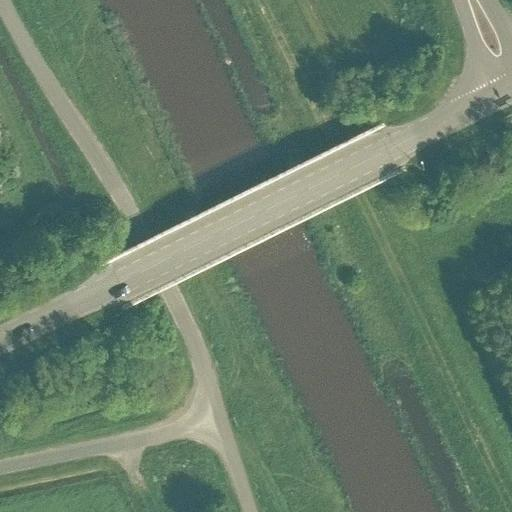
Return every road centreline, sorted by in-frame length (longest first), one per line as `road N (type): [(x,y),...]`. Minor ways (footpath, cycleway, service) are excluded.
road 1 (tertiary): [(0,340),(507,91)]
road 2 (unclassified): [(218,415),(198,350),(137,225),(1,0)]
road 3 (unclassified): [(0,466),(218,415)]
